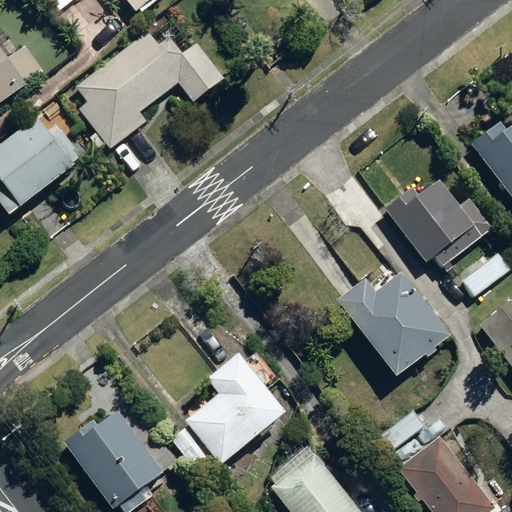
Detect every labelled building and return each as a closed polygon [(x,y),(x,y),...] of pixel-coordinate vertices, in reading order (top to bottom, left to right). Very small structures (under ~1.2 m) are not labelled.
[(47,0),(56,11),(70,0),(47,0)] [(161,0),(123,0),(138,18),(161,0)] [(278,34),(287,47),(305,34),(296,21),(278,34)] [(89,108),(80,115),(98,138),(107,149),(112,155),(148,128),(140,118),(179,88),(195,108),(226,84),(199,50),(183,61),(170,44),(160,52),(149,38),(77,93),(89,108)] [(0,103),(28,84),(0,45),(0,103)] [(0,208),(11,222),(84,165),(57,131),(49,138),(38,124),(0,153),(0,208)] [(511,127),(506,132),(500,124),(467,149),(511,206),(511,127)] [(100,154),(107,149),(98,138),(92,143),(100,154)] [(96,186),(106,197),(120,187),(110,175),(96,186)] [(433,259),(440,269),(491,231),(468,201),(458,208),(436,179),(416,194),(412,189),(383,210),(425,266),(433,259)] [(462,283),(475,299),(511,269),(499,254),(462,283)] [(332,307),(391,382),(424,356),(427,360),(435,353),(433,350),(449,337),(401,275),(374,295),(364,282),(332,307)] [(511,302),(478,328),(511,373),(511,302)] [(182,425),(217,470),(280,422),(234,361),(202,386),(214,401),(182,425)] [(111,511),(117,508),(120,511),(131,511),(152,498),(144,487),(175,465),(136,412),(122,423),(116,414),(95,429),(91,424),(63,445),(111,511)] [(190,472),(206,459),(184,432),(168,445),(190,472)] [(397,470),(429,511),(491,511),(494,510),(439,438),(397,470)] [(264,484),(284,511),(354,511),(309,451),(264,484)]
